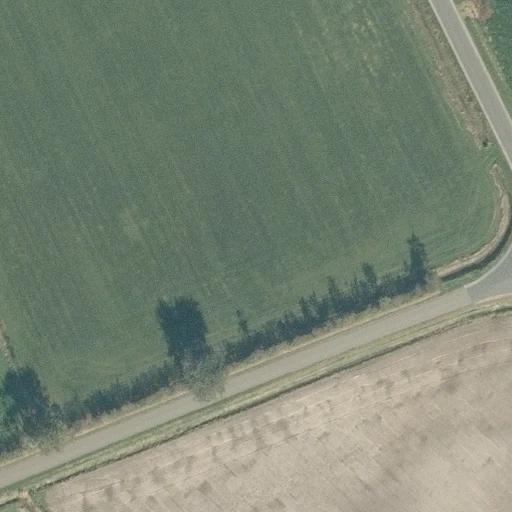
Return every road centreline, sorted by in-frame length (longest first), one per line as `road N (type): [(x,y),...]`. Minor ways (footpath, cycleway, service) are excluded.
road 1 (tertiary): [(0,479),(487,288)]
road 2 (tertiary): [(511,146),(440,0)]
